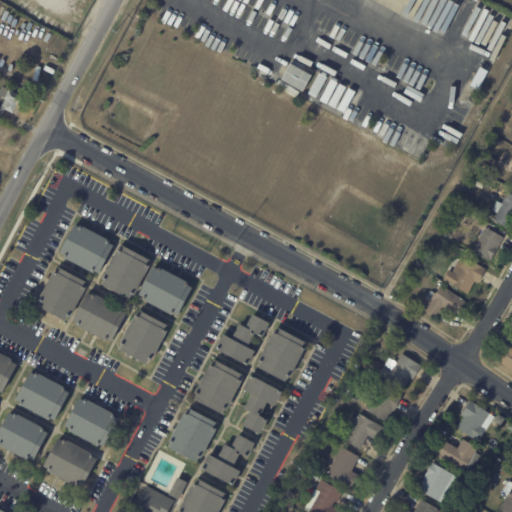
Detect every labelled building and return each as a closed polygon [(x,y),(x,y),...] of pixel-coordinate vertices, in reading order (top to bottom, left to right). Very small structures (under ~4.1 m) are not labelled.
[(65,24),(72,27),(69,33),(62,29),(65,24)] [(282,79),(290,63),(293,65),(297,58),(308,64),(304,71),(311,75),(303,91),(282,79)] [(471,85),(480,68),(487,73),(478,89),(471,85)] [(14,114),(11,112),(10,113),(3,109),(0,113),(0,87),(1,86),(23,98),(14,114)] [(480,168),(483,162),(491,166),(488,172),(480,168)] [(511,196),(511,222),(508,230),(491,221),(495,214),(490,211),(495,202),(500,204),(503,199),(504,199),(507,193),(511,196)] [(467,200),(473,204),(470,209),(464,205),(467,200)] [(83,225),(112,240),(111,243),(116,245),(102,272),(97,270),(95,272),(66,257),(68,254),(63,251),(77,224),(82,226),(83,225)] [(502,237),(503,237),(489,262),(471,252),(485,227),(502,237)] [(151,261),(149,265),(151,266),(135,296),(134,295),(132,299),(105,284),(107,280),(104,278),(120,250),(122,251),(124,246),(151,261)] [(484,269),(476,284),(473,282),(466,295),(440,280),(446,270),(451,273),(457,261),(462,263),(464,258),(484,269)] [(162,267),(191,283),(190,285),(194,288),(180,315),(177,313),(176,315),(145,300),(147,297),(142,294),(156,267),(161,269),(162,267)] [(74,315),(73,318),(71,317),(68,321),(41,307),(44,302),(42,301),(57,272),(59,273),(61,269),(88,283),(86,287),(88,289),(74,315)] [(453,317),(441,309),(433,320),(417,309),(430,291),(434,294),(440,286),(463,302),(453,317)] [(97,293),(125,308),(124,310),(129,313),(115,340),(111,339),(110,340),(79,325),(81,321),(76,319),(91,292),(96,295),(97,293)] [(166,341),(157,359),(154,358),(151,363),(124,350),(127,344),(125,343),(140,311),(143,313),(144,309),(171,322),(169,328),(172,329),(166,341)] [(254,345),(253,348),(259,351),(251,366),(220,348),(228,334),(237,338),(244,324),(250,327),(257,314),(275,324),(267,337),(260,333),(254,345)] [(309,342),(307,346),(309,347),(293,378),(291,377),(289,381),(261,367),(264,362),(262,361),(277,331),(280,332),(282,328),(309,342)] [(511,337),(511,373),(495,362),(511,337)] [(5,392),(2,390),(1,392),(0,391),(0,350),(17,360),(16,362),(20,364),(5,392)] [(422,365),(414,379),(411,377),(404,389),(380,374),(385,365),(393,370),(403,353),(422,365)] [(383,365),(380,371),(371,365),(374,359),(383,365)] [(247,374),(245,378),(247,379),(231,410),(228,409),(226,413),(199,398),(201,394),(199,393),(215,363),(217,364),(219,360),(247,374)] [(57,420),(54,418),(53,420),(22,403),(23,401),(19,399),(34,371),(38,374),(39,372),(69,388),(67,390),(72,393),(57,420)] [(282,400),(279,406),(271,402),(265,415),(272,419),(264,434),(247,425),(253,412),(248,409),(256,393),(246,389),(253,374),(287,391),(282,400)] [(405,400),(400,409),(398,408),(391,422),(370,410),(384,385),(407,397),(405,400)] [(107,446),(103,444),(102,446),(72,429),(73,427),(69,425),(83,398),(88,400),(89,398),(118,414),(117,416),(121,419),(107,446)] [(485,409),(493,414),(484,427),(487,429),(479,440),(460,428),(467,418),(464,416),(473,401),(485,409)] [(221,424),(219,427),(220,428),(204,459),(202,458),(200,462),(173,448),(175,443),(173,442),(188,412),(191,414),(193,409),(221,424)] [(36,460),(32,458),(31,460),(1,443),(2,441),(0,440),(0,435),(12,412),(17,414),(18,412),(47,428),(46,431),(50,433),(36,460)] [(387,428),(380,442),(370,436),(364,449),(347,441),(356,423),(352,421),(354,417),(358,420),(361,415),(387,428)] [(241,459),(237,467),(245,471),(237,486),(204,469),(212,455),(221,460),(229,445),(235,448),(242,435),(259,444),(252,458),(244,454),(241,459)] [(85,485),(82,483),(81,485),(50,468),(51,466),(47,464),(62,436),(66,439),(67,437),(97,453),(95,455),(100,458),(85,485)] [(480,451),(469,471),(441,454),(448,440),(462,448),(467,439),(482,448),(480,451)] [(359,458),(353,469),(361,474),(354,487),(328,473),(343,446),(361,456),(359,458)] [(426,472),(432,461),(459,476),(445,502),(419,488),(425,477),(423,477),(426,472)] [(310,469),(306,476),(300,472),(304,466),(310,469)] [(191,483),(193,484),(183,501),(172,494),(181,477),(191,483)] [(508,493),(499,510),(503,511),(511,511),(511,478),(505,492),(508,493)] [(324,479),(347,491),(341,502),(339,501),(336,506),(344,510),(342,511),(310,511),(307,510),(323,479),(324,479)] [(229,494),(227,498),(229,499),(222,511),(181,511),(197,483),(199,485),(201,480),(229,494)] [(150,486),(177,500),(170,511),(148,511),(139,507),(146,494),(141,491),(145,485),(149,487),(150,486)] [(404,511),(406,508),(413,511),(421,498),(438,507),(435,511),(404,511)]
